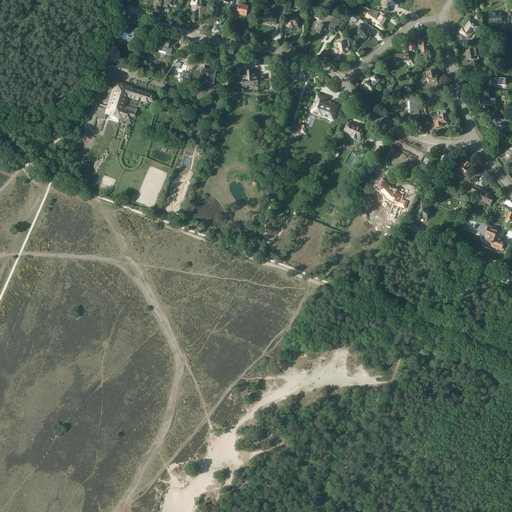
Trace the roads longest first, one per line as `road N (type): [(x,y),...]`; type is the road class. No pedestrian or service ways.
road 1 (unknown): [(0,159),(43,185),(317,285)]
road 2 (unknown): [(317,285),(274,347),(125,511)]
road 3 (residential): [(342,80),(303,56),(195,35),(124,8)]
road 4 (unknown): [(317,285),(511,352)]
road 5 (unknown): [(425,319),(404,467),(384,511)]
road 6 (residential): [(476,141),(430,141),(391,126),(342,80)]
road 7 (residential): [(476,141),(443,17)]
road 8 (residential): [(342,80),(418,19),(443,17)]
